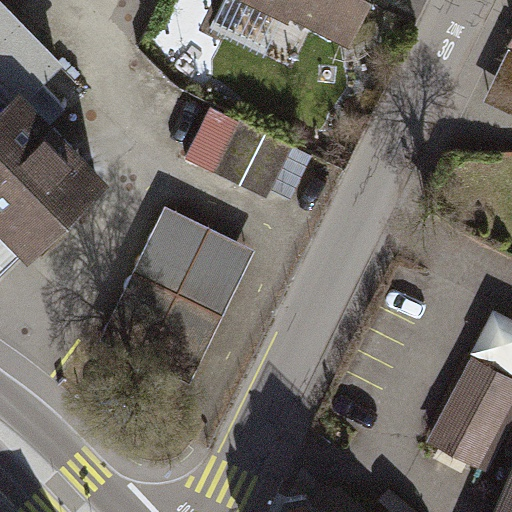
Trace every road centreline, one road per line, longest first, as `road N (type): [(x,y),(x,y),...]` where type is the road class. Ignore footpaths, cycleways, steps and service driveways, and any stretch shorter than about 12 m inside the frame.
road 1 (residential): [(478,0),(211,511)]
road 2 (secondary): [(84,511),(0,426)]
